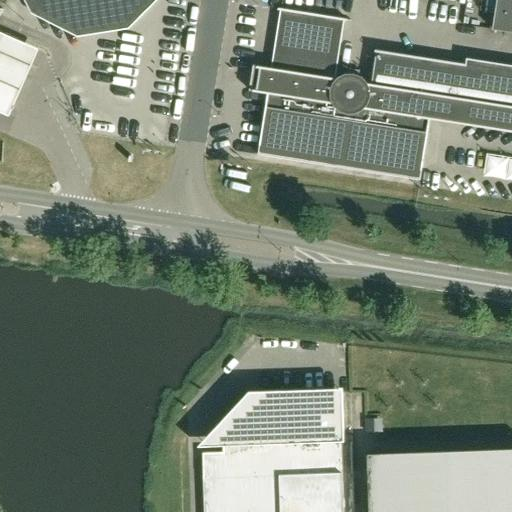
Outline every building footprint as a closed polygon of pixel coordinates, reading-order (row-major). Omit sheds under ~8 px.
[(153,0),(29,0),(34,10),(79,33),(128,25),(153,0)] [(511,32),(511,0),(497,0),(493,29),(511,32)] [(344,75),(338,79),(347,20),(348,20),(348,19),(279,8),(270,67),(258,65),(254,91),(266,92),(256,152),(424,178),(433,119),(511,131),(511,64),(467,57),(466,64),(376,50),(371,83),(369,83),(369,84),(364,79),(358,75),(351,74),(344,75)] [(0,32),(0,115),(11,121),(19,101),(42,51),(0,32)] [(487,173),(511,173),(511,153),(487,153),(487,173)] [(199,446),(224,446),(224,452),(203,453),(203,478),(204,511),(343,511),(341,442),(345,441),(344,388),(250,391),(199,446)] [(511,511),(511,447),(368,453),(369,511),(511,511)]
